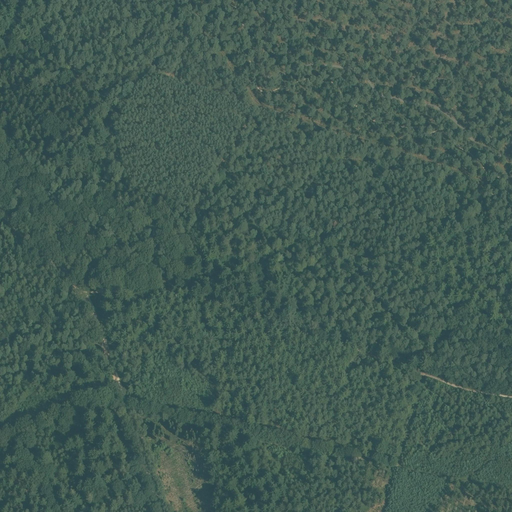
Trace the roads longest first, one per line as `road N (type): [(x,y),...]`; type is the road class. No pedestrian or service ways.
road 1 (track): [(24,236),(37,222),(62,222),(150,276),(243,282),(297,321),(318,323),(371,302),(418,309),(485,341),(511,369)]
road 2 (track): [(83,297),(93,290),(180,290),(494,394)]
road 3 (track): [(126,411),(396,467)]
road 4 (track): [(83,297),(158,511)]
road 5 (track): [(125,189),(0,146)]
road 6 (track): [(0,434),(120,382)]
